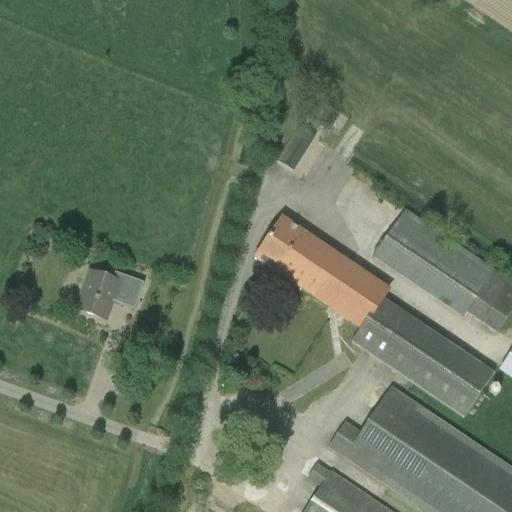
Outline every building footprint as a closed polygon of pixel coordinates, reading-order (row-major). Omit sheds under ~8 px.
[(297,128),(276,161),(292,171),(313,138),(297,128)] [(372,258),(463,320),(466,315),(496,335),(503,324),(511,311),(511,283),(405,210),(372,258)] [(304,233),(303,234),(281,219),(254,259),(276,274),(276,275),(359,332),(350,344),(411,385),(463,420),(493,375),(383,301),(390,291),(304,233)] [(114,273),(112,281),(90,273),(76,311),(104,321),(110,305),(119,308),(120,305),(134,310),(143,284),(114,273)] [(511,359),(500,378),(511,386),(511,359)] [(511,511),(511,470),(403,398),(390,389),(359,434),(344,424),(328,447),(389,488),(424,511),(511,511)] [(304,511),(389,511),(377,504),(330,472),(334,467),(322,459),(318,466),(317,465),(307,480),(320,489),(304,511)]
